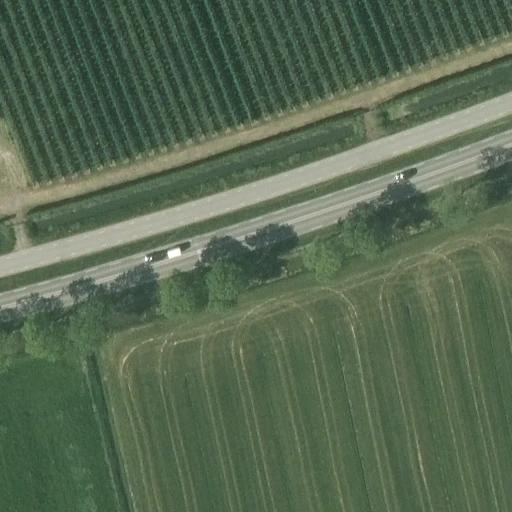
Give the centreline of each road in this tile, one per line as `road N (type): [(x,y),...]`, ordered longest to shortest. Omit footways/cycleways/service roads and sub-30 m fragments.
road 1 (unclassified): [(511,102),(135,232),(0,267)]
road 2 (primary): [(0,307),(326,211),(511,146)]
